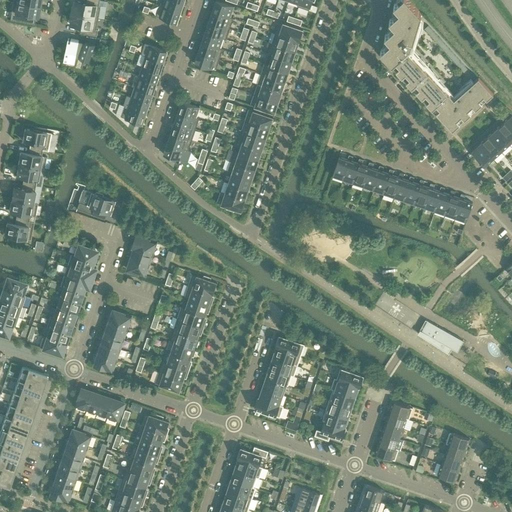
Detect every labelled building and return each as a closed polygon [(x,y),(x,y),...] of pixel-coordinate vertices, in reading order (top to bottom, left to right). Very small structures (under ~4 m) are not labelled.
[(72,6),(71,13),(72,13),(98,18),(101,6),(99,6),(99,0),(86,0),(86,3),(75,1),(74,7),(73,7),(72,6)] [(159,5),(180,12),(183,4),(186,5),(186,3),(177,0),(164,0),(163,6),(159,5)] [(216,0),(212,12),(233,19),(233,18),(230,17),(233,7),(217,1),(216,0)] [(300,0),(298,7),(309,10),(310,7),(310,6),(312,1),(314,2),(314,0),(300,0)] [(390,42),(381,50),(380,50),(388,59),(452,130),(460,124),(459,123),(457,120),(461,116),(464,119),(464,120),(471,113),(468,110),(472,106),(475,109),(482,103),(479,100),(483,96),(486,99),(487,100),(493,93),(478,77),(464,90),(454,99),(409,49),(412,46),(421,14),(409,0),(398,0),(393,5),(399,11),(389,20),(395,26),(384,35),(390,42)] [(40,7),(13,1),(10,12),(11,13),(10,20),(34,24),(35,18),(35,17),(36,17),(38,12),(39,12),(40,8),(40,7)] [(180,12),(159,5),(156,16),(176,23),(176,24),(180,12)] [(212,12),(209,22),(230,29),(233,19),(212,12)] [(72,13),(71,13),(70,19),(71,19),(72,19),(71,25),(81,27),(81,28),(80,33),(97,36),(98,29),(96,29),(98,18),(72,13)] [(294,18),(292,23),(300,26),(302,20),(294,18)] [(209,22),(205,32),(226,39),(230,29),(209,22)] [(278,22),(275,33),(298,41),(299,41),(299,40),(302,31),(302,30),(303,30),(302,30),(284,24),(284,23),(283,23),(278,22)] [(205,32),(202,42),(223,49),(219,48),(222,39),(226,40),(226,39),(205,32)] [(275,33),(271,43),(295,51),(298,42),(299,41),(298,41),(275,33)] [(64,61),(74,63),(75,56),(79,57),(79,58),(89,62),(95,44),(85,41),(84,42),(78,41),(79,41),(68,38),(64,61)] [(202,42),(198,52),(219,59),(223,49),(202,42)] [(271,43),(268,53),(291,62),(292,62),(292,61),(295,51),(271,43)] [(149,45),(146,56),(166,63),(167,61),(164,60),(167,51),(166,51),(149,45)] [(219,59),(198,52),(194,64),(195,64),(195,63),(215,70),(219,59)] [(264,63),(264,64),(288,72),(291,62),(292,62),(291,62),(268,53),(267,54),(272,56),(269,65),(264,63)] [(146,56),(142,66),(162,73),(163,71),(160,70),(162,64),(165,65),(166,63),(146,56)] [(264,64),(261,74),(284,82),(285,82),(285,81),(288,72),(264,64)] [(135,75),(159,83),(160,82),(157,81),(159,74),(162,75),(162,73),(142,66),(139,76),(135,75)] [(261,74),(257,84),(281,92),(284,83),(285,82),(284,82),(261,74)] [(135,75),(132,86),(152,93),(153,90),(155,85),(158,86),(159,83),(135,75)] [(257,84),(254,94),(277,102),(278,102),(281,92),(257,84)] [(135,87),(132,97),(149,103),(150,101),(152,95),(155,96),(156,91),(153,90),(152,93),(132,86),(135,87)] [(277,102),(254,94),(250,105),(255,107),(273,113),(274,114),(274,113),(274,112),(277,103),(278,103),(277,103),(277,102)] [(125,106),(146,113),(148,105),(151,106),(153,102),(150,101),(149,103),(132,97),(127,96),(124,105),(125,106)] [(182,101),(178,112),(199,119),(195,118),(196,117),(199,108),(182,102),(182,101)] [(146,113),(125,106),(121,117),(141,124),(142,125),(146,113)] [(249,109),(245,120),(269,128),(272,119),(272,118),(273,117),(272,117),(254,111),(253,111),(249,109)] [(178,112),(174,123),(195,130),(199,119),(178,112)] [(245,120),(241,130),(265,138),(266,138),(265,138),(269,128),(245,120)] [(511,131),(504,122),(496,129),(509,144),(511,141),(511,131)] [(174,123),(171,133),(192,140),(195,130),(174,123)] [(225,125),(220,123),(217,131),(223,133),(225,125)] [(29,144),(28,151),(41,154),(42,150),(47,151),(49,144),(51,133),(33,130),(33,129),(32,129),(27,128),(25,128),(22,141),(24,141),(30,142),(29,144)] [(496,129),(488,137),(495,144),(501,151),(509,144),(496,129)] [(241,130),(238,141),(249,144),(262,149),(263,144),(265,139),(265,138),(241,130)] [(171,133),(167,143),(172,144),(188,150),(190,144),(192,140),(171,133)] [(215,137),(213,144),(211,150),(216,152),(219,144),(221,139),(215,137)] [(488,137),(479,144),(480,144),(493,159),(501,151),(495,144),(488,137)] [(235,150),(234,151),(258,159),(259,158),(258,158),(262,149),(249,144),(238,141),(242,143),(242,144),(239,152),(235,150)] [(172,144),(167,143),(167,144),(163,154),(164,154),(181,160),(185,150),(188,151),(188,150),(172,144)] [(480,144),(479,144),(471,151),(484,166),(485,166),(493,159),(480,144)] [(197,162),(203,164),(207,150),(202,149),(197,162)] [(18,163),(17,168),(38,172),(39,169),(44,170),(46,157),(41,156),(41,154),(28,151),(28,153),(26,153),(22,152),(20,152),(18,163)] [(234,151),(231,161),(255,169),(258,160),(258,159),(234,151)] [(332,175),(343,179),(349,160),(347,160),(339,157),(332,175)] [(204,170),(209,171),(212,165),(213,160),(208,158),(204,170)] [(343,179),(353,183),(359,164),(358,163),(351,161),(349,160),(343,179)] [(231,161),(227,171),(251,179),(252,179),(251,179),(255,169),(231,161)] [(353,183),(363,186),(370,167),(368,167),(361,164),(359,164),(353,183)] [(363,186),(373,190),(380,171),(378,170),(372,168),(370,167),(363,186)] [(23,178),(21,187),(34,189),(36,180),(37,180),(38,172),(17,168),(17,170),(16,175),(16,176),(23,178)] [(232,173),(229,183),(248,190),(251,180),(251,179),(227,171),(227,172),(232,173)] [(373,190),(384,193),(390,174),(388,174),(382,171),(380,171),(373,190)] [(384,193),(394,197),(400,178),(398,177),(392,175),(390,174),(384,193)] [(190,186),(195,189),(203,181),(198,177),(190,186)] [(394,197),(404,200),(411,181),(408,181),(402,178),(400,178),(394,197)] [(404,200),(414,204),(421,185),(419,184),(412,182),(411,181),(404,200)] [(221,191),(220,192),(244,200),(245,199),(244,199),(248,190),(229,183),(225,193),(221,191)] [(414,204),(425,207),(431,188),(429,188),(423,185),(421,185),(414,204)] [(11,200),(11,203),(12,203),(36,208),(37,204),(32,203),(35,191),(34,191),(34,189),(21,187),(21,189),(14,187),(11,200)] [(425,207),(435,211),(441,192),(439,191),(433,189),(431,188),(425,207)] [(104,218),(104,219),(107,212),(108,213),(110,213),(115,200),(113,200),(111,199),(111,198),(111,199),(103,196),(102,196),(103,194),(96,192),(95,194),(91,192),(87,205),(79,203),(77,209),(92,214),(104,218)] [(244,200),(220,192),(217,203),(221,205),(222,205),(228,207),(227,209),(233,211),(234,209),(235,209),(240,211),(241,211),(240,211),(241,210),(241,211),(241,210),(244,201),(244,200)] [(435,211),(445,214),(451,195),(449,195),(443,192),(441,192),(435,211)] [(445,214),(455,218),(462,199),(459,198),(453,196),(451,195),(445,214)] [(462,199),(455,218),(464,220),(466,221),(472,202),(464,200),(463,199),(462,199)] [(16,213),(15,222),(33,226),(34,222),(28,221),(29,215),(35,216),(36,208),(12,203),(11,203),(9,211),(11,211),(11,212),(16,213)] [(33,226),(15,222),(14,224),(9,223),(7,223),(5,234),(6,235),(6,236),(12,237),(12,238),(12,237),(17,238),(17,239),(24,241),(24,239),(30,240),(33,226)] [(134,242),(133,246),(153,253),(153,254),(158,241),(148,238),(148,239),(136,235),(134,242)] [(37,240),(35,248),(42,250),(44,242),(37,240)] [(71,254),(71,255),(92,262),(96,251),(94,251),(88,249),(78,245),(77,248),(75,256),(74,255),(71,254)] [(131,257),(131,258),(149,264),(150,264),(153,254),(153,253),(133,246),(132,248),(132,249),(132,250),(132,251),(132,252),(132,253),(133,254),(132,254),(132,257),(131,257)] [(71,255),(67,265),(92,274),(94,269),(90,268),(92,262),(71,255)] [(149,264),(131,258),(131,259),(131,260),(129,264),(127,269),(137,273),(136,274),(145,277),(150,264),(149,264)] [(67,265),(64,275),(89,284),(92,274),(67,265)] [(192,274),(188,286),(212,294),(212,293),(212,294),(212,293),(215,284),(216,284),(216,283),(216,282),(215,282),(210,280),(210,278),(204,276),(203,278),(197,276),(198,276),(197,276),(192,274)] [(64,275),(60,285),(82,293),(84,287),(85,287),(88,288),(89,284),(64,275)] [(7,278),(4,289),(25,296),(21,295),(25,284),(7,278)] [(64,287),(61,297),(78,303),(82,293),(60,285),(60,286),(64,287)] [(188,286),(185,296),(211,305),(213,299),(210,298),(211,296),(212,295),(212,294),(188,286)] [(4,289),(0,299),(22,307),(25,296),(4,289)] [(181,307),(205,315),(205,314),(205,313),(206,311),(208,311),(211,305),(185,296),(184,297),(189,299),(186,308),(181,307)] [(61,297),(57,307),(75,313),(78,303),(61,297)] [(0,299),(0,310),(18,317),(22,307),(0,299)] [(50,316),(71,323),(75,313),(57,307),(54,317),(50,316)] [(181,307),(177,318),(203,327),(205,321),(203,320),(204,317),(204,316),(205,316),(205,315),(181,307)] [(0,310),(0,321),(15,327),(18,317),(0,310)] [(107,320),(128,327),(128,328),(132,315),(123,312),(123,313),(113,310),(112,313),(112,314),(111,315),(110,320),(110,321),(107,320)] [(50,316),(46,326),(68,334),(71,323),(50,316)] [(177,318),(173,329),(197,337),(198,337),(198,336),(198,335),(199,332),(201,333),(203,327),(177,318)] [(103,331),(124,338),(128,328),(128,327),(107,320),(107,321),(107,322),(107,323),(106,324),(106,325),(107,326),(107,327),(107,328),(106,331),(106,332),(104,331),(103,331)] [(436,326),(426,320),(426,321),(427,321),(422,331),(421,330),(420,331),(418,334),(419,334),(427,340),(427,339),(432,343),(448,353),(451,348),(452,348),(456,351),(456,350),(461,340),(462,340),(442,328),(441,329),(436,326)] [(15,327),(0,321),(0,333),(7,336),(10,326),(15,327)] [(43,336),(64,344),(68,334),(46,326),(46,327),(50,328),(47,337),(43,336)] [(173,329),(170,339),(196,348),(198,342),(196,341),(197,339),(197,338),(197,337),(173,329)] [(100,342),(120,349),(121,349),(124,338),(103,331),(103,332),(103,333),(103,334),(103,336),(103,337),(103,338),(104,339),(103,341),(103,342),(102,342),(100,342)] [(64,344),(43,336),(39,347),(60,354),(64,344)] [(277,342),(276,347),(301,355),(304,345),(280,336),(279,337),(278,337),(276,342),(277,342)] [(174,343),(171,352),(190,358),(191,356),(191,354),(194,355),(196,348),(170,339),(169,341),(174,343)] [(99,353),(98,354),(117,360),(121,349),(120,349),(100,342),(99,344),(99,345),(99,346),(99,347),(99,348),(100,349),(99,352),(99,353)] [(276,347),(273,357),(297,366),(301,355),(276,347)] [(162,361),(188,370),(191,364),(188,363),(189,361),(190,359),(190,358),(171,352),(166,350),(163,361),(162,361)] [(117,360),(98,354),(98,355),(96,360),(95,365),(104,368),(103,369),(113,373),(117,360)] [(268,367),(294,376),(297,366),(273,357),(270,367),(268,367)] [(162,361),(159,372),(183,380),(183,379),(183,378),(184,375),(186,376),(188,370),(162,361)] [(21,366),(17,379),(18,379),(39,386),(43,388),(47,374),(21,366)] [(268,373),(266,378),(288,385),(291,375),(294,376),(268,367),(266,373),(268,373)] [(334,378),(359,387),(360,382),(362,383),(363,377),(362,377),(362,376),(340,368),(336,379),(334,378)] [(183,380),(159,372),(155,383),(160,385),(161,385),(178,391),(179,391),(179,390),(179,391),(179,390),(182,381),(183,381),(183,380),(182,380),(183,380)] [(266,378),(262,388),(282,395),(285,385),(288,386),(288,385),(266,378)] [(334,378),(330,388),(355,397),(358,387),(359,387),(334,378)] [(17,379),(13,391),(35,399),(38,400),(43,388),(39,386),(18,379),(17,379)] [(75,406),(86,410),(93,392),(91,391),(81,388),(78,397),(77,396),(74,406),(75,406)] [(259,398),(258,398),(283,406),(279,405),(282,395),(262,388),(259,398)] [(333,390),(329,399),(351,407),(355,397),(330,388),(330,389),(333,390)] [(13,391),(9,403),(9,404),(31,411),(34,412),(38,400),(35,399),(13,391)] [(86,410),(96,414),(97,413),(103,395),(94,392),(93,392),(86,410)] [(96,414),(107,417),(113,399),(112,398),(111,398),(103,395),(97,413),(96,414)] [(283,406),(258,398),(257,403),(256,402),(254,407),(255,408),(255,409),(279,417),(283,406)] [(107,417),(118,421),(119,421),(122,412),(121,412),(124,402),(114,399),(113,399),(107,417)] [(329,399),(326,410),(348,417),(351,407),(329,399)] [(392,401),(389,412),(409,419),(412,408),(392,401)] [(9,403),(4,416),(5,416),(27,423),(30,424),(34,412),(31,411),(9,404),(9,403)] [(125,410),(122,418),(128,420),(130,412),(125,410)] [(326,410),(322,420),(345,428),(345,427),(344,427),(348,417),(326,410)] [(424,417),(432,420),(434,414),(426,411),(424,417)] [(389,412),(385,422),(403,428),(406,418),(409,419),(389,412)] [(145,413),(141,424),(167,433),(167,432),(168,430),(166,429),(166,427),(168,422),(169,422),(169,421),(168,421),(162,419),(163,417),(156,415),(156,417),(150,415),(149,414),(149,415),(145,413)] [(4,416),(0,428),(1,428),(22,436),(26,437),(30,424),(27,423),(5,416),(4,416)] [(128,420),(122,418),(120,426),(125,428),(128,420)] [(345,428),(322,420),(324,421),(321,431),(317,429),(314,436),(328,440),(330,435),(341,438),(341,437),(343,438),(344,432),(343,432),(345,428)] [(385,422),(382,432),(399,439),(403,428),(385,422)] [(141,424),(137,435),(161,443),(161,442),(162,441),(162,439),(165,439),(166,435),(167,433),(141,424)] [(0,428),(0,441),(18,448),(22,449),(26,437),(22,436),(1,428),(0,428)] [(67,439),(88,447),(92,435),(92,434),(83,431),(83,432),(74,429),(73,429),(70,439),(70,440),(68,439),(67,439)] [(382,432),(378,443),(398,450),(398,449),(396,448),(399,439),(382,432)] [(450,432),(446,443),(466,450),(470,439),(450,432)] [(134,445),(133,446),(159,455),(160,453),(162,449),(159,448),(160,445),(161,444),(161,443),(137,435),(142,437),(138,447),(134,445)] [(63,450),(84,457),(88,447),(67,439),(67,440),(67,441),(67,442),(66,443),(66,444),(67,445),(67,446),(67,447),(66,450),(66,451),(64,450),(63,450)] [(0,455),(14,460),(17,461),(22,449),(18,448),(0,441),(0,455)] [(398,450),(378,443),(375,453),(395,460),(398,450)] [(448,444),(445,454),(462,460),(466,450),(446,443),(448,444)] [(133,446),(130,457),(154,465),(154,464),(154,463),(155,460),(157,461),(159,456),(159,455),(133,446)] [(239,455),(237,459),(262,467),(258,466),(261,456),(266,457),(268,451),(254,446),(252,452),(241,448),(241,449),(240,449),(238,454),(239,455)] [(60,461),(80,468),(81,468),(84,457),(63,450),(63,451),(63,452),(63,453),(63,454),(63,455),(63,456),(63,457),(64,457),(63,460),(63,461),(62,462),(60,461)] [(445,454),(441,464),(459,470),(462,460),(445,454)] [(0,469),(10,472),(13,474),(17,461),(14,460),(0,455),(0,469)] [(126,467),(152,476),(153,475),(154,470),(152,469),(153,467),(153,466),(154,465),(153,465),(154,465),(130,457),(134,459),(131,469),(126,467)] [(238,460),(235,469),(256,477),(259,478),(262,467),(237,459),(238,460)] [(56,472),(77,479),(81,468),(80,468),(60,461),(59,463),(59,464),(59,465),(59,466),(59,467),(60,468),(59,471),(59,472),(57,472),(56,472)] [(459,470),(441,464),(437,475),(455,481),(459,470)] [(126,467),(122,478),(146,486),(147,486),(146,486),(147,484),(148,482),(150,483),(152,478),(152,476),(126,467)] [(0,469),(0,483),(9,487),(13,474),(10,472),(0,469)] [(235,469),(231,480),(253,487),(256,477),(235,469)] [(55,482),(55,484),(73,490),(77,479),(56,472),(56,473),(56,474),(55,475),(55,476),(56,477),(56,478),(56,479),(55,482)] [(100,475),(97,482),(103,484),(105,477),(105,476),(100,474),(100,475)] [(122,478),(119,489),(145,498),(145,496),(147,492),(145,491),(145,489),(146,487),(146,486),(122,478)] [(231,480),(228,490),(252,498),(255,488),(253,487),(231,480)] [(73,490),(55,484),(54,485),(52,492),(51,495),(60,498),(60,499),(69,502),(73,490)] [(361,495),(381,502),(384,491),(364,484),(364,485),(361,495)] [(299,486),(295,497),(319,505),(322,494),(299,486)] [(119,489),(115,500),(139,508),(139,507),(140,506),(140,503),(143,504),(144,500),(145,498),(119,489)] [(228,490),(224,500),(248,508),(252,498),(228,490)] [(91,500),(96,502),(99,494),(94,493),(91,500)] [(357,505),(377,511),(381,502),(361,495),(360,495),(357,505)] [(295,497),(292,507),(305,511),(316,511),(318,505),(319,505),(295,497)] [(139,508),(115,500),(111,511),(114,511),(137,511),(139,509),(139,508)] [(221,504),(219,510),(225,511),(247,511),(248,508),(224,500),(223,505),(221,504)]
